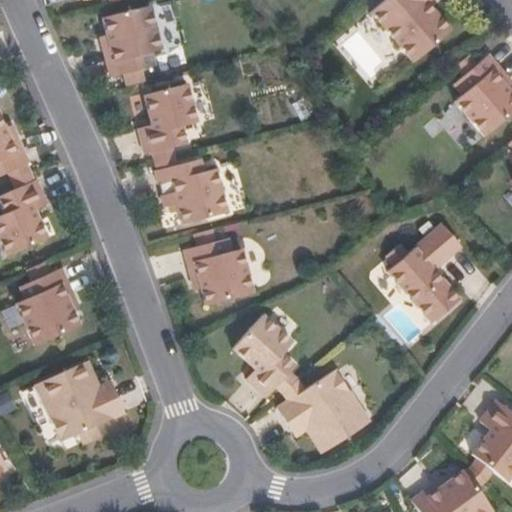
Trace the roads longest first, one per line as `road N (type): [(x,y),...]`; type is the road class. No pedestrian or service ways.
road 1 (residential): [(190,425),(90,157),(16,0)]
road 2 (residential): [(245,479),(306,494),(371,474),(511,297)]
